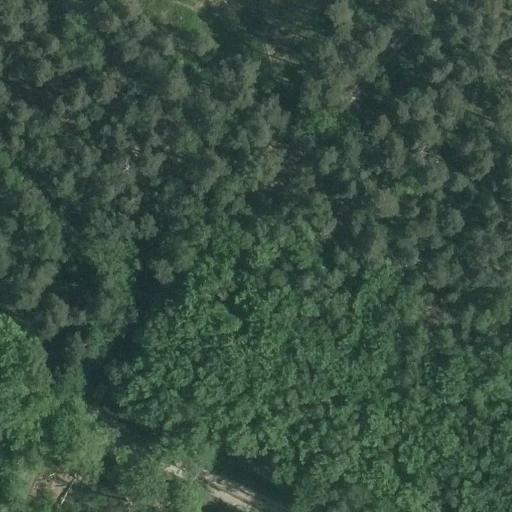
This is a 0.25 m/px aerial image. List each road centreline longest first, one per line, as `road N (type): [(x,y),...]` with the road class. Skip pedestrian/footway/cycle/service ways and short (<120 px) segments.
road 1 (track): [(443,0),(69,405)]
road 2 (track): [(284,511),(69,405)]
road 3 (track): [(13,511),(69,405)]
